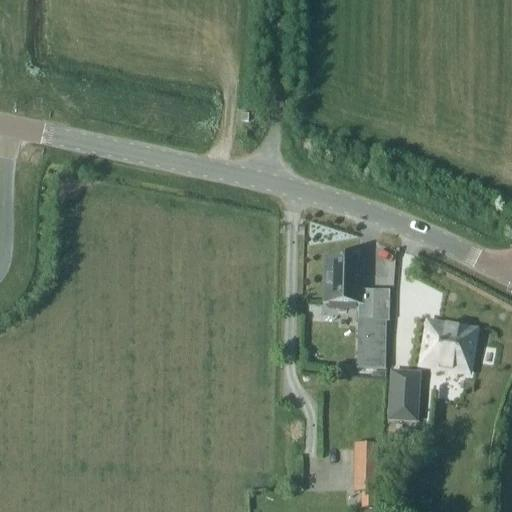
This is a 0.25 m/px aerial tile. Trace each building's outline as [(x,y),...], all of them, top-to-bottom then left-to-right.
[(360,262),(325,261),(324,306),(357,307),(357,323),(373,324),(374,293),(359,293),(360,262)] [(474,334),(428,326),(421,368),(467,375),(474,334)] [(353,348),(351,372),(385,374),(386,350),(353,348)] [(408,375),(391,374),(388,422),(416,424),(417,411),(405,411),(408,375)] [(419,376),(408,375),(405,411),(417,411),(419,376)] [(371,495),(376,496),(377,446),(353,446),(353,495),(371,495)]
